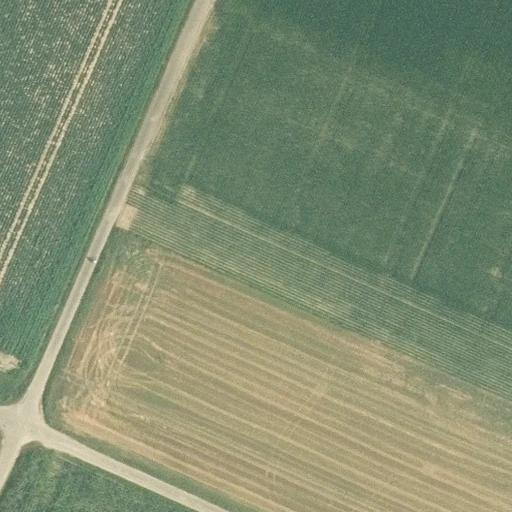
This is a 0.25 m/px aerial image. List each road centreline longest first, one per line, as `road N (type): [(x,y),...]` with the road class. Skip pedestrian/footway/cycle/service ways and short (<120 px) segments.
road 1 (track): [(204,0),(0,475)]
road 2 (track): [(213,511),(0,416)]
